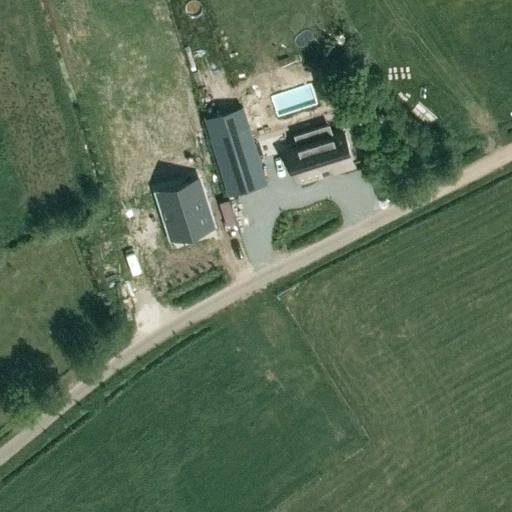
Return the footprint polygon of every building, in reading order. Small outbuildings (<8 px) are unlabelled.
[(164,155),(249,119),(210,26),(213,24),(203,0),(192,0),(92,42),(148,175),(169,166),(164,155)] [(210,137),(228,194),(266,182),(248,125),(210,137)] [(341,132),(288,148),(297,180),(352,163),(341,132)] [(198,178),(167,188),(181,234),(213,224),(198,178)] [(39,261),(56,251),(51,242),(33,252),(39,261)] [(28,305),(52,282),(34,263),(9,286),(28,305)] [(9,285),(0,291),(0,326),(25,308),(9,285)] [(2,352),(0,353),(0,377),(14,366),(2,352)]
